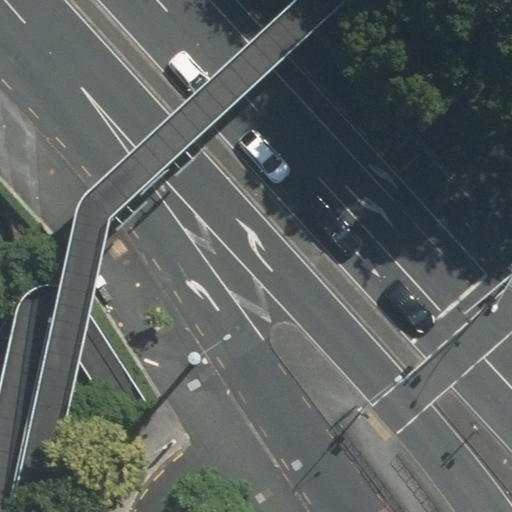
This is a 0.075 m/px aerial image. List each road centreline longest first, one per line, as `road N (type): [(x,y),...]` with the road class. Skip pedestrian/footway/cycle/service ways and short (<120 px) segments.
road 1 (secondary): [(494,511),(194,183),(74,81)]
road 2 (secondary): [(167,0),(511,388)]
road 3 (secondary): [(357,511),(74,81)]
